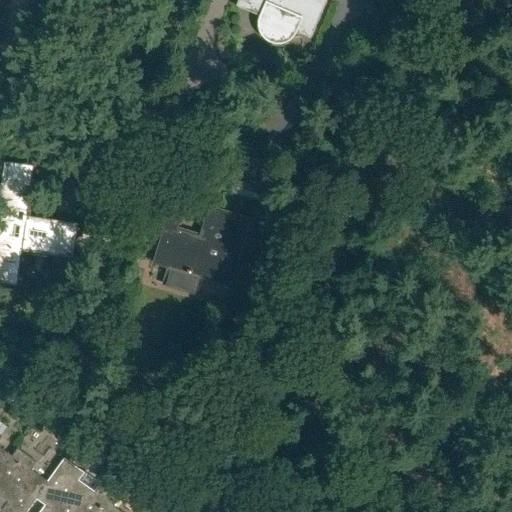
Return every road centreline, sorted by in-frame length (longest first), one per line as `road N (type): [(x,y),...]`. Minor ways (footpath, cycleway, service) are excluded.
road 1 (track): [(245,498),(450,0)]
road 2 (residential): [(148,114),(0,71)]
